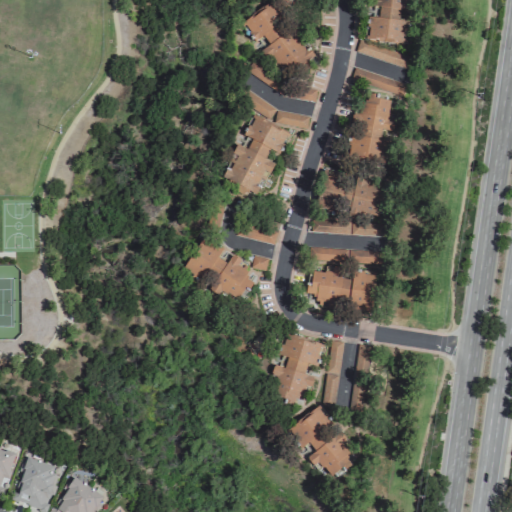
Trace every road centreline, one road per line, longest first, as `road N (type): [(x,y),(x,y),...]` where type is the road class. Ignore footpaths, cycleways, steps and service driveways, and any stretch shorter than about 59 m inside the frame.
road 1 (residential): [(348,0),(326,112),(306,152),(284,303),(304,323),(471,349)]
road 2 (secondary): [(511,51),(471,349)]
road 3 (secondary): [(478,511),(511,266)]
road 4 (secondary): [(471,349),(448,511)]
